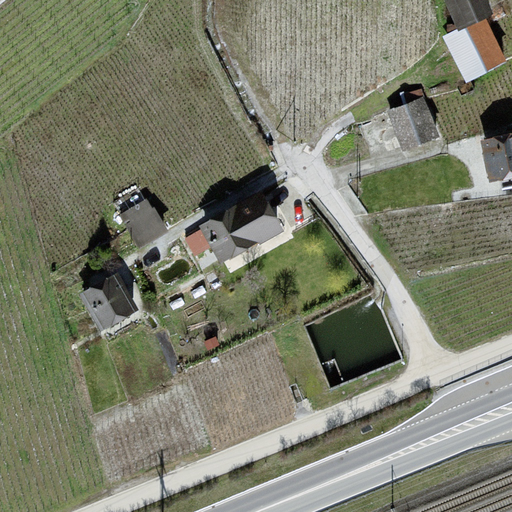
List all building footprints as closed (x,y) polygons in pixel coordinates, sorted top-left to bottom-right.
[(485,0),(447,0),(460,31),(445,37),(467,80),(503,60),(482,17),(490,14),(485,0)] [(436,136),(422,101),(391,114),(405,148),(436,136)] [(511,174),(511,137),(484,144),(492,179),(511,174)] [(261,197),(188,237),(196,251),(211,243),(220,259),(254,240),(256,244),(280,231),(261,197)] [(147,201),(121,216),(137,245),(163,231),(147,201)] [(136,309),(118,276),(83,295),(101,328),(136,309)]
